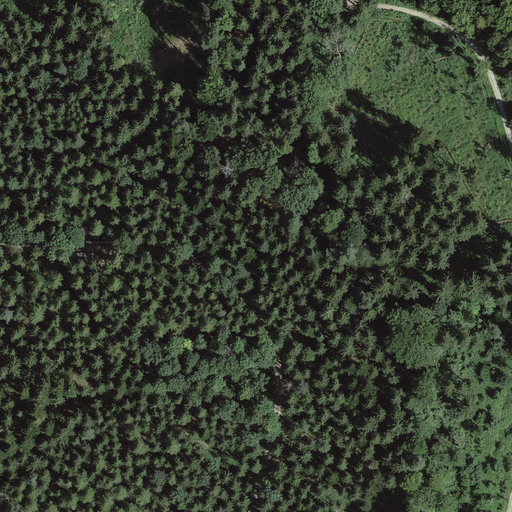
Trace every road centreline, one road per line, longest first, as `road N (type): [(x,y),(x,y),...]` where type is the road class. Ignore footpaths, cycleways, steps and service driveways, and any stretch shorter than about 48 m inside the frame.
road 1 (track): [(250,511),(277,422),(279,368),(259,312),(224,275),(184,255),(0,248)]
road 2 (track): [(511,142),(498,99),(463,40),(414,12),(342,0)]
